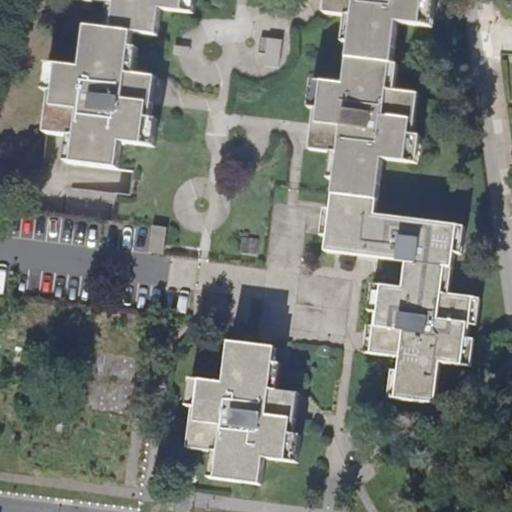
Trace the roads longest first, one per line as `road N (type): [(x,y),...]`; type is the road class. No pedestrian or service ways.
road 1 (residential): [(511,246),(472,0)]
road 2 (unknown): [(196,276),(329,303)]
